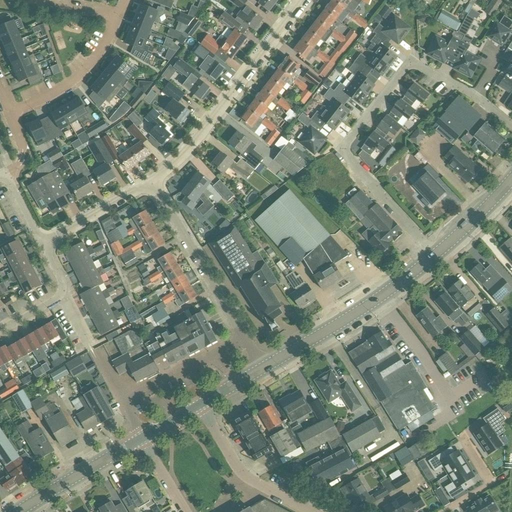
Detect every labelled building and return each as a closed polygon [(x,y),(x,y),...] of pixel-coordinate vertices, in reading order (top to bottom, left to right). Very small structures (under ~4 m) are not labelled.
[(168,0),(152,0),(152,2),(170,9),(173,2),(168,0)] [(244,0),(229,0),(241,9),(246,1),(244,0)] [(262,0),(259,4),(269,11),(277,0),(276,0),(262,0)] [(333,0),(325,10),(336,19),(340,14),(345,18),(347,15),(351,19),(353,16),(354,17),(356,15),(355,14),(353,12),(350,10),(348,12),(344,9),(333,0)] [(333,0),(344,9),(348,12),(350,10),(353,12),(362,1),(368,4),(369,0),(333,0)] [(493,0),(485,13),(491,17),(497,9),(502,0),(493,0)] [(510,2),(506,0),(502,0),(497,9),(503,13),(510,2)] [(140,5),(136,15),(154,22),(158,24),(164,10),(158,7),(156,11),(140,5)] [(236,20),(241,24),(240,25),(247,30),(250,26),(254,30),(255,29),(255,30),(257,30),(260,26),(260,25),(259,24),(262,19),(246,6),(237,16),(238,17),(236,20)] [(325,10),(317,20),(329,29),(333,32),(331,35),(336,39),(337,36),(339,37),(340,35),(335,30),(337,28),(332,25),(336,19),(325,10)] [(443,10),(438,20),(456,30),(461,20),(443,10)] [(236,20),(224,11),(218,19),(234,32),(227,40),(239,49),(247,39),(236,30),(240,25),(241,24),(236,20)] [(180,13),(177,22),(178,22),(188,26),(194,19),(188,16),(180,13)] [(154,22),(136,15),(133,24),(150,31),(154,22)] [(353,16),(351,19),(357,23),(361,18),(356,15),(354,17),(353,16)] [(381,19),(376,15),(372,20),(377,24),(381,19)] [(0,37),(0,38),(18,31),(14,21),(12,22),(9,16),(0,20),(0,37)] [(467,16),(458,32),(464,36),(465,35),(465,36),(466,35),(468,31),(467,29),(471,21),(474,20),(467,16)] [(511,20),(505,16),(500,23),(510,29),(511,25),(511,20)] [(379,25),(373,32),(376,35),(386,41),(390,37),(398,43),(409,29),(394,18),(386,28),(384,29),(379,25)] [(309,30),(321,39),(325,43),(331,35),(333,32),(329,29),(317,20),(309,30)] [(192,23),(185,31),(191,36),(197,27),(192,23)] [(133,24),(129,33),(147,40),(150,31),(133,24)] [(497,24),(488,37),(501,46),(509,34),(511,35),(511,30),(510,32),(497,24)] [(320,49),(316,46),(321,39),(309,30),(309,31),(307,29),(303,34),(305,36),(302,40),(317,52),(315,55),(320,59),(322,56),(323,57),(325,55),(319,50),(320,49)] [(173,30),(170,37),(177,40),(182,33),(175,31),(173,30)] [(22,40),(18,31),(0,38),(4,47),(22,40)] [(85,43),(96,46),(99,34),(88,32),(85,43)] [(436,38),(427,54),(445,63),(447,61),(450,63),(461,42),(464,37),(454,32),(453,34),(453,38),(450,44),(448,44),(436,38)] [(129,33),(125,44),(134,47),(131,54),(148,64),(152,53),(147,51),(149,47),(145,45),(147,40),(129,33)] [(207,35),(202,43),(213,51),(216,48),(219,51),(231,60),(239,49),(227,40),(221,35),(216,41),(207,35)] [(337,36),(336,39),(342,43),(345,39),(340,35),(339,37),(337,36)] [(372,44),(367,50),(374,55),(389,67),(397,58),(387,50),(391,45),(386,41),(376,35),(370,42),(372,44)] [(8,56),(25,48),(22,40),(4,47),(8,56)] [(302,40),(293,51),(305,60),(306,59),(309,61),(313,56),(314,57),(315,55),(317,52),(302,40)] [(172,42),(169,49),(176,52),(179,48),(174,43),(172,42)] [(461,42),(450,63),(454,65),(453,67),(454,68),(470,76),(478,61),(466,54),(466,52),(469,47),(461,42)] [(200,45),(193,55),(204,63),(199,68),(215,80),(224,69),(214,61),(212,59),(214,56),(200,45)] [(11,64),(29,57),(25,48),(8,56),(11,64)] [(361,54),(354,63),(358,66),(369,74),(372,69),(382,76),(389,67),(374,55),(369,61),(361,54)] [(33,55),(29,57),(11,64),(15,74),(33,67),(37,65),(33,55)] [(322,56),(320,59),(326,64),(330,59),(325,55),(323,57),(322,56)] [(117,57),(110,66),(128,81),(138,69),(128,61),(126,64),(117,57)] [(287,59),(279,69),(300,85),(300,86),(302,83),(296,79),(298,76),(294,73),(299,68),(298,67),(299,64),(290,57),(288,59),(287,59)] [(179,59),(172,68),(188,80),(183,86),(200,99),(201,99),(203,101),(211,91),(208,89),(209,88),(198,80),(201,76),(179,59)] [(241,72),(245,68),(235,59),(231,63),(241,72)] [(354,63),(348,71),(352,74),(356,77),(351,83),(367,95),(375,86),(373,85),(365,79),(369,74),(358,66),(354,63)] [(110,66),(104,73),(123,88),(128,81),(110,66)] [(37,75),(33,67),(15,74),(19,83),(37,75)] [(279,69),(271,79),(283,88),(286,83),(292,88),(294,85),(298,87),(300,85),(279,69)] [(309,72),(304,78),(316,88),(321,81),(309,72)] [(116,95),(123,88),(104,73),(98,80),(116,95)] [(511,81),(505,77),(500,84),(511,92),(503,105),(511,110),(511,81)] [(271,79),(263,89),(275,98),(283,88),(271,79)] [(94,91),(89,97),(99,109),(106,101),(109,104),(116,95),(98,80),(91,89),(94,91)] [(383,81),(379,87),(386,92),(390,86),(383,81)] [(139,82),(138,89),(140,91),(141,91),(144,94),(148,89),(153,83),(139,82)] [(169,82),(162,92),(172,100),(165,110),(172,117),(181,124),(190,112),(177,103),(185,94),(169,82)] [(300,85),(298,87),(304,92),(306,89),(307,87),(302,83),(300,86),(300,85)] [(340,84),(334,92),(343,100),(346,103),(350,97),(360,105),(367,95),(351,83),(347,89),(340,84)] [(405,96),(401,100),(410,107),(416,100),(422,104),(429,95),(414,84),(405,96)] [(330,88),(323,97),(331,103),(326,109),(342,121),(349,112),(340,104),(343,100),(334,92),(330,88)] [(263,89),(255,99),(267,108),(271,103),(275,106),(277,103),(279,101),(275,98),(263,89)] [(304,92),(302,94),(308,99),(312,94),(306,89),(304,92)] [(140,91),(134,98),(140,103),(146,96),(144,94),(141,91),(140,91)] [(446,113),(433,128),(452,144),(465,129),(468,132),(481,117),(459,97),(446,112),(446,113)] [(78,98),(69,104),(79,120),(88,114),(78,98)] [(134,98),(128,105),(134,110),(140,103),(134,98)] [(255,99),(248,109),(259,118),(267,108),(255,99)] [(279,101),(277,103),(282,107),(284,105),(286,103),(281,99),(279,101)] [(391,112),(388,116),(396,123),(402,116),(408,120),(415,111),(410,107),(401,100),(400,100),(391,112)] [(125,115),(131,108),(128,105),(124,102),(110,119),(113,124),(125,115)] [(284,105),(282,107),(288,112),(292,107),(286,103),(284,105)] [(69,104),(61,109),(70,125),(79,120),(69,104)] [(301,109),(296,106),(292,111),(297,115),(301,109)] [(61,109),(51,114),(59,128),(52,132),(55,139),(63,135),(61,131),(70,125),(61,109)] [(153,109),(145,118),(155,128),(149,134),(161,145),(170,135),(164,129),(166,127),(157,118),(160,115),(153,109)] [(248,109),(240,119),(241,120),(240,122),(250,130),(251,128),(255,131),(261,123),(263,121),(259,118),(248,109)] [(317,112),(310,120),(321,128),(325,123),(334,131),(342,121),(326,109),(321,115),(317,112)] [(294,120),(298,116),(297,115),(292,111),(290,110),(288,112),(286,114),(288,115),(294,120)] [(302,114),(298,120),(307,127),(308,126),(311,129),(300,142),(314,153),(325,139),(317,133),(321,128),(310,120),(302,114)] [(377,128),(374,132),(383,139),(388,132),(394,136),(401,127),(396,123),(388,116),(387,116),(377,128)] [(263,121),(261,123),(267,127),(268,125),(271,123),(265,119),(263,121)] [(39,120),(28,125),(30,129),(29,130),(31,136),(33,135),(36,142),(38,147),(55,139),(52,132),(46,135),(39,120)] [(94,126),(99,133),(108,128),(103,121),(94,126)] [(268,125),(267,127),(272,132),(276,127),(271,123),(268,125)] [(134,124),(128,130),(136,138),(132,141),(136,147),(130,150),(139,162),(149,155),(142,144),(147,139),(134,124)] [(482,128),(474,137),(478,141),(475,144),(480,148),(482,145),(493,154),(505,140),(491,128),(486,124),(482,128)] [(424,130),(414,139),(421,147),(431,137),(424,130)] [(374,132),(360,149),(369,156),(375,148),(381,152),(388,143),(383,139),(374,132)] [(238,133),(229,143),(241,154),(239,156),(255,169),(264,159),(253,150),(257,146),(251,142),(250,143),(238,133)] [(108,134),(101,139),(113,160),(121,156),(108,134)] [(466,144),(466,143),(469,140),(465,136),(461,140),(466,144)] [(113,160),(101,139),(89,146),(101,167),(94,172),(102,185),(115,178),(107,164),(113,160)] [(139,162),(130,150),(125,142),(121,144),(120,147),(125,154),(120,158),(128,170),(139,162)] [(282,151),(274,161),(294,176),(308,164),(292,151),(295,147),(294,147),(289,142),(286,146),(282,151)] [(454,147),(445,157),(451,162),(448,165),(468,182),(479,170),(460,153),(460,152),(454,147)] [(59,149),(53,153),(57,160),(63,156),(59,149)] [(419,152),(414,157),(421,164),(422,163),(425,165),(428,162),(419,152)] [(221,153),(212,164),(223,174),(228,168),(237,175),(238,174),(246,181),(255,170),(241,159),(237,164),(229,158),(228,159),(221,153)] [(56,160),(52,163),(55,169),(60,166),(66,162),(63,156),(57,160),(56,160)] [(81,180),(71,186),(79,199),(93,190),(86,178),(91,174),(89,170),(81,159),(71,164),(81,180)] [(55,169),(52,163),(50,161),(42,165),(43,167),(41,168),(45,175),(55,169)] [(423,178),(414,186),(424,197),(420,200),(426,207),(430,203),(431,204),(444,193),(434,181),(439,176),(428,164),(419,173),(423,178)] [(56,170),(28,187),(35,200),(44,195),(49,204),(48,205),(53,214),(69,205),(62,193),(68,190),(56,170)] [(198,173),(190,183),(202,193),(208,200),(212,194),(205,189),(210,182),(198,173)] [(220,181),(213,187),(223,198),(227,202),(229,200),(234,196),(230,192),(220,181)] [(190,183),(182,194),(186,197),(182,202),(191,210),(196,204),(194,203),(198,197),(204,204),(197,210),(203,217),(214,206),(208,200),(202,193),(190,183)] [(289,191),(255,221),(295,267),(303,260),(323,290),(351,272),(343,259),(347,256),(289,191)] [(361,191),(346,205),(360,220),(365,216),(374,226),(380,232),(379,233),(388,243),(401,231),(392,221),(377,204),(375,206),(361,191)] [(9,195),(3,197),(5,203),(12,201),(9,195)] [(10,212),(17,209),(14,204),(7,207),(10,212)] [(133,228),(127,231),(129,236),(135,233),(152,222),(145,211),(129,221),(133,228)] [(130,246),(118,252),(120,255),(158,233),(152,222),(135,233),(139,241),(130,246)] [(7,223),(2,225),(8,238),(14,235),(7,223)] [(368,229),(362,235),(375,249),(380,254),(390,245),(388,243),(379,233),(380,232),(374,226),(369,231),(368,229)] [(117,229),(107,235),(113,245),(123,238),(117,229)] [(233,230),(212,243),(239,285),(238,286),(240,289),(241,288),(261,319),(264,317),(268,323),(271,329),(272,333),(273,332),(273,330),(276,327),(278,329),(279,328),(276,325),(273,320),(282,313),(279,308),(281,307),(269,289),(277,284),(257,252),(250,256),(233,230)] [(158,233),(120,255),(128,268),(138,262),(132,252),(143,245),(145,248),(144,248),(147,254),(153,251),(165,244),(158,233)] [(3,254),(0,255),(0,259),(1,261),(5,259),(23,249),(18,240),(17,237),(15,238),(9,241),(11,244),(0,250),(3,254)] [(511,240),(510,239),(499,249),(511,263),(511,240)] [(83,242),(65,251),(70,262),(93,250),(92,246),(86,249),(83,242)] [(5,259),(1,261),(3,265),(7,263),(10,268),(28,258),(23,249),(5,259)] [(267,252),(272,258),(275,256),(271,249),(267,252)] [(93,250),(70,262),(75,272),(93,263),(90,256),(95,253),(93,250)] [(150,276),(149,277),(150,280),(177,264),(170,253),(158,260),(161,266),(157,268),(159,271),(150,276)] [(12,272),(7,275),(9,279),(14,277),(33,268),(28,258),(10,268),(12,272)] [(499,260),(489,267),(499,280),(508,273),(499,260)] [(93,263),(75,272),(80,282),(104,270),(102,267),(97,269),(93,263)] [(285,274),(291,271),(288,263),(281,265),(285,274)] [(143,264),(137,267),(141,274),(143,278),(149,275),(143,264)] [(177,264),(150,280),(151,282),(162,276),(163,279),(168,276),(171,282),(183,275),(177,264)] [(479,265),(471,272),(481,284),(485,288),(497,302),(511,290),(501,279),(495,284),(489,278),(490,277),(479,265)] [(14,277),(9,279),(11,282),(13,283),(17,281),(19,286),(37,277),(33,268),(14,277)] [(104,270),(80,282),(86,292),(98,286),(104,283),(100,276),(105,273),(104,270)] [(293,273),(286,277),(296,292),(291,295),(300,308),(315,298),(307,285),(306,285),(299,276),(296,278),(293,273)] [(176,289),(171,292),(172,293),(173,296),(190,286),(183,275),(171,282),(176,289)] [(19,292),(19,294),(20,297),(24,295),(42,286),(37,277),(19,286),(21,291),(19,292)] [(459,281),(448,290),(450,292),(458,301),(456,302),(470,317),(481,307),(459,281)] [(86,292),(80,294),(85,305),(109,293),(107,290),(102,292),(98,286),(86,292)] [(172,293),(167,296),(169,298),(168,299),(170,302),(175,298),(176,300),(175,301),(179,307),(197,297),(190,286),(173,296),(172,293)] [(109,293),(85,305),(91,315),(108,306),(105,299),(110,296),(109,293)] [(445,293),(435,302),(448,317),(452,322),(459,316),(462,313),(458,308),(452,301),(447,295),(445,293)] [(108,306),(91,315),(96,325),(119,313),(117,310),(112,313),(108,306)] [(427,308),(417,316),(428,330),(433,337),(443,329),(447,326),(439,315),(435,319),(427,308)] [(494,309),(486,316),(500,333),(508,326),(506,323),(494,309)] [(163,310),(152,316),(158,327),(163,324),(170,320),(163,310)] [(174,328),(177,334),(189,356),(218,341),(202,312),(174,328)] [(119,313),(96,325),(101,336),(119,327),(116,320),(121,317),(119,313)] [(133,315),(127,318),(130,324),(131,324),(140,319),(137,313),(135,314),(133,315)] [(145,330),(140,319),(131,324),(133,329),(137,327),(138,330),(143,331),(145,330)] [(51,322),(42,327),(50,341),(59,336),(62,341),(67,338),(61,327),(55,330),(51,322)] [(152,324),(145,327),(147,332),(154,328),(152,324)] [(42,327),(33,332),(44,351),(44,352),(48,349),(45,344),(50,341),(42,327)] [(468,330),(459,338),(460,340),(464,344),(466,346),(473,354),(474,355),(475,356),(476,356),(484,348),(483,347),(469,331),(468,330)] [(33,332),(24,338),(33,352),(35,356),(44,351),(33,332)] [(144,336),(141,337),(145,344),(147,347),(158,342),(165,356),(164,356),(165,359),(166,358),(170,366),(189,356),(177,334),(170,338),(167,332),(156,338),(153,332),(144,336)] [(383,335),(350,355),(380,402),(398,431),(436,408),(431,401),(434,399),(427,388),(417,372),(411,362),(404,366),(388,339),(387,340),(383,335)] [(24,338),(16,343),(27,362),(31,359),(28,355),(33,352),(24,338)] [(158,342),(147,347),(159,371),(170,366),(166,358),(165,359),(164,356),(165,356),(158,342)] [(16,343),(7,348),(13,360),(15,362),(20,359),(24,364),(27,362),(16,343)] [(6,345),(0,348),(0,355),(8,369),(11,367),(9,362),(13,360),(7,348),(6,345)] [(57,352),(48,357),(54,368),(63,362),(60,357),(57,352)] [(447,353),(439,359),(452,375),(460,369),(447,353)] [(91,368),(97,365),(93,354),(87,356),(91,368)] [(79,357),(67,364),(74,378),(87,370),(79,357)] [(112,361),(107,364),(115,378),(120,375),(112,361)] [(46,363),(41,366),(41,367),(42,368),(45,373),(48,371),(50,370),(46,363)] [(55,370),(50,374),(55,382),(69,373),(64,365),(55,370)] [(330,372),(316,381),(329,402),(341,394),(352,412),(361,406),(350,388),(343,392),(330,372)] [(31,374),(24,378),(28,383),(34,379),(31,374)] [(91,392),(85,395),(87,399),(101,423),(115,415),(99,387),(91,392)] [(0,397),(1,399),(10,393),(7,388),(0,391),(0,397)] [(33,406),(32,403),(23,389),(13,395),(23,412),(33,406)] [(289,418),(285,421),(295,436),(298,434),(310,428),(319,422),(319,423),(330,418),(319,401),(312,405),(317,413),(313,415),(306,403),(300,392),(289,398),(288,396),(280,401),(289,418)] [(85,410),(77,414),(87,431),(101,423),(85,395),(87,399),(82,402),(85,408),(84,409),(85,410)] [(511,407),(511,404),(508,399),(500,404),(505,412),(511,407)] [(271,406),(259,413),(269,431),(273,436),(270,437),(271,438),(274,443),(282,458),(280,459),(283,464),(304,452),(301,447),(295,436),(285,421),(281,423),(271,406)] [(59,408),(45,416),(61,446),(76,437),(59,408)] [(498,409),(483,419),(487,425),(474,434),(488,455),(502,446),(491,430),(505,420),(498,409)] [(250,413),(233,423),(238,431),(239,431),(244,439),(245,438),(248,443),(246,444),(251,452),(250,452),(255,461),(272,451),(269,445),(267,442),(267,443),(266,441),(262,434),(260,435),(258,431),(260,430),(255,422),(250,413)] [(339,435),(330,418),(319,423),(310,428),(298,434),(307,452),(327,442),(331,439),(339,435)] [(380,437),(370,419),(343,435),(343,436),(342,436),(345,441),(346,440),(352,452),(380,437)] [(29,421),(18,427),(24,438),(27,437),(39,459),(53,451),(40,429),(35,432),(29,421)] [(0,428),(0,456),(11,473),(1,480),(7,489),(17,482),(19,485),(32,476),(29,472),(30,470),(22,459),(21,459),(0,428)] [(433,434),(426,438),(434,450),(440,446),(433,434)] [(351,455),(344,441),(345,441),(342,436),(341,437),(341,436),(332,441),(331,439),(327,442),(334,455),(308,469),(317,485),(335,475),(336,477),(355,467),(351,459),(349,461),(347,457),(351,455)] [(422,443),(409,450),(416,461),(428,454),(422,443)] [(448,475),(468,463),(463,455),(461,456),(458,451),(446,459),(442,453),(428,461),(435,473),(443,467),(448,475)] [(418,464),(425,476),(430,472),(423,461),(418,464)] [(472,470),(468,463),(448,475),(453,483),(444,488),(451,499),(465,490),(462,484),(474,476),(471,471),(472,470)] [(188,467),(177,472),(180,477),(190,473),(188,467)] [(390,478),(386,480),(393,491),(397,489),(410,481),(405,474),(402,476),(393,481),(390,478)] [(193,478),(185,483),(190,492),(198,487),(193,478)] [(422,484),(430,492),(436,486),(427,478),(422,484)] [(358,479),(341,489),(347,501),(354,496),(358,503),(369,497),(358,479)] [(393,491),(386,480),(381,483),(384,489),(373,495),(377,501),(393,491)] [(129,496),(123,500),(130,511),(140,511),(137,507),(153,498),(144,482),(127,492),(129,496)] [(448,501),(443,494),(438,497),(443,504),(448,501)] [(384,508),(386,511),(413,511),(415,511),(424,506),(418,496),(410,501),(406,495),(384,508)] [(489,496),(468,509),(469,511),(495,511),(498,511),(489,496)] [(244,511),(288,511),(265,500),(244,511)] [(100,510),(97,511),(126,511),(122,504),(115,508),(112,502),(107,505),(106,504),(100,507),(101,508),(100,509),(100,510)]
